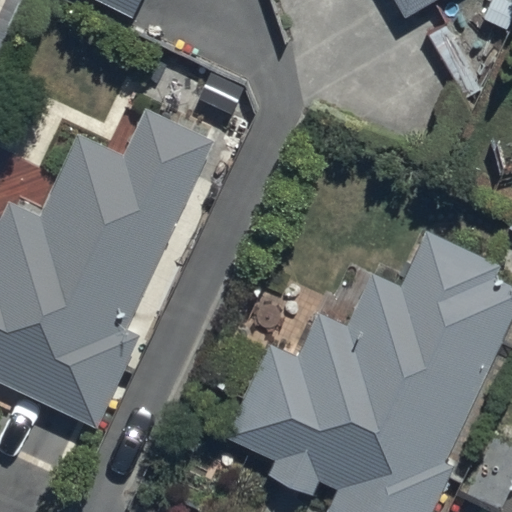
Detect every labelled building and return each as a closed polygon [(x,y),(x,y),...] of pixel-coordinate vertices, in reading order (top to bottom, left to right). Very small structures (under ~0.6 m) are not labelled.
[(112,0),(131,9),(135,0),(112,0)] [(399,0),(405,9),(421,0),(399,0)] [(213,133),(144,101),(120,148),(75,127),(38,208),(9,195),(0,214),(0,377),(96,422),(140,328),(126,322),(213,133)] [(499,258),(425,226),(401,283),(369,269),(347,321),(316,307),(297,349),(267,336),(226,432),(273,453),(267,467),(312,487),(318,473),(337,482),(324,511),(327,511),(429,511),(453,459),(445,455),(511,301),(511,283),(491,275),(499,258)] [(511,511),(511,478),(496,511),(511,511)]
